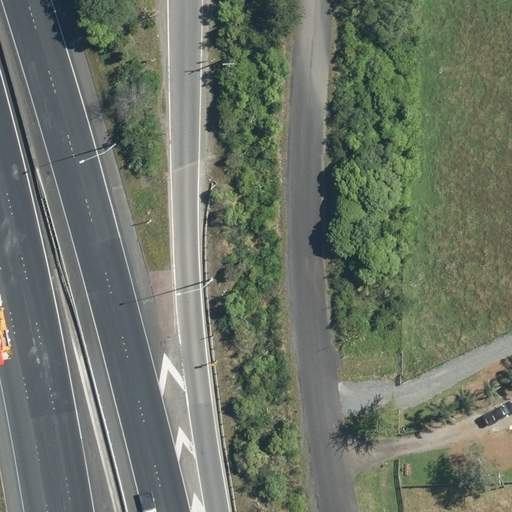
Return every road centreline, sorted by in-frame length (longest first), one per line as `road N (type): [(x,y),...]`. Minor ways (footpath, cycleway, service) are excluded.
road 1 (motorway): [(24,0),(167,511)]
road 2 (unclassified): [(336,511),(310,288),(322,0)]
road 3 (motorway): [(182,0),(187,218),(217,511)]
road 4 (motorway): [(70,511),(0,175)]
